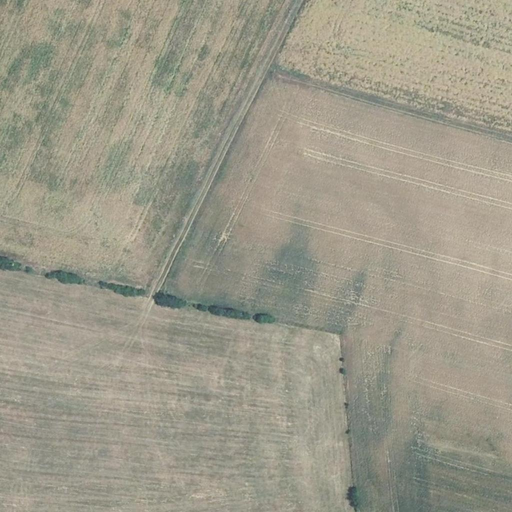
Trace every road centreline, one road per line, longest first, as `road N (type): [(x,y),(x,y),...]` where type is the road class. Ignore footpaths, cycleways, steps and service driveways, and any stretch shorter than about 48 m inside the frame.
road 1 (track): [(0,256),(155,290),(299,0)]
road 2 (track): [(266,66),(511,139)]
